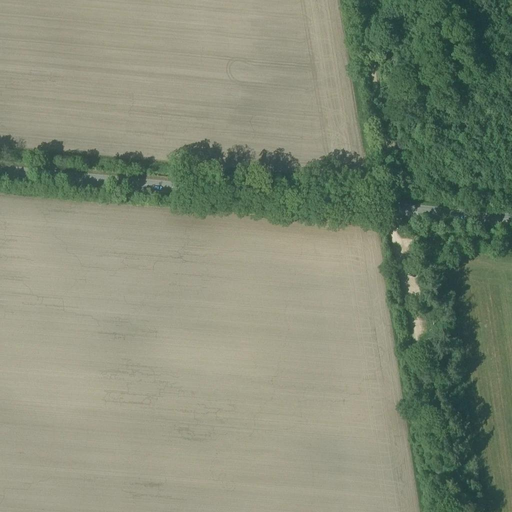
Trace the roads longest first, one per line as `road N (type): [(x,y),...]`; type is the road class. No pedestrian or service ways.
road 1 (track): [(443,511),(361,0)]
road 2 (tertiary): [(0,172),(511,220)]
